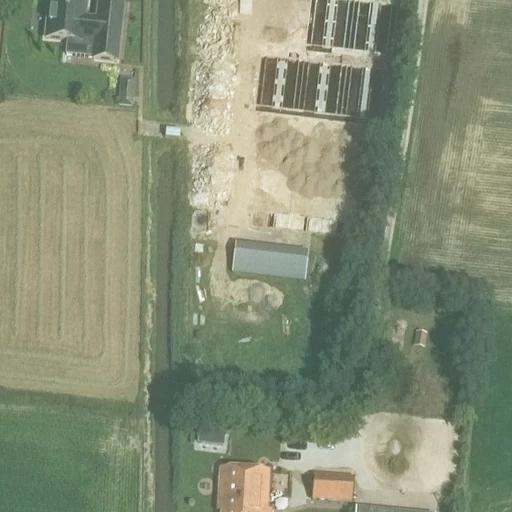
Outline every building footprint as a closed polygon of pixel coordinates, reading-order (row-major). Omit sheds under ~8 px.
[(97,24),(84,23),(86,0),(49,0),(46,39),(82,43),(82,39),(95,41),(93,60),(117,62),(121,23),(97,20),(97,24)] [(261,0),(262,15),(291,15),(291,0),(261,0)] [(361,18),(363,1),(349,0),(320,0),(320,8),(301,6),(298,45),(314,46),(313,63),(340,65),(343,17),(361,18)] [(191,118),(225,121),(229,59),(196,56),(191,118)] [(289,104),(287,125),(312,128),(311,138),(328,140),(334,90),(328,90),(330,72),(296,68),(294,88),(289,88),(287,104),(289,104)] [(119,107),(131,108),(132,96),(120,94),(119,107)] [(224,138),(187,139),(187,200),(224,200),(224,138)] [(345,230),(350,172),(252,163),(246,221),(345,230)] [(308,254),(235,245),(232,274),(305,283),(308,254)] [(416,332),(414,347),(424,348),(426,333),(416,332)] [(222,511),(266,511),(269,473),(221,471),(219,505),(223,505),(222,511)] [(313,502),(353,504),(354,479),(314,477),(313,502)]
